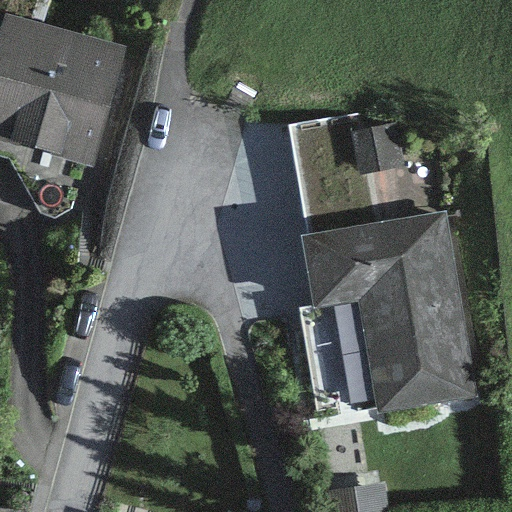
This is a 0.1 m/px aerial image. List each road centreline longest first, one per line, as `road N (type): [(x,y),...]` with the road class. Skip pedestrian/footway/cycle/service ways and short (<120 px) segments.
road 1 (track): [(202,0),(149,236),(235,268),(303,511)]
road 2 (residential): [(75,511),(142,287),(149,236)]
